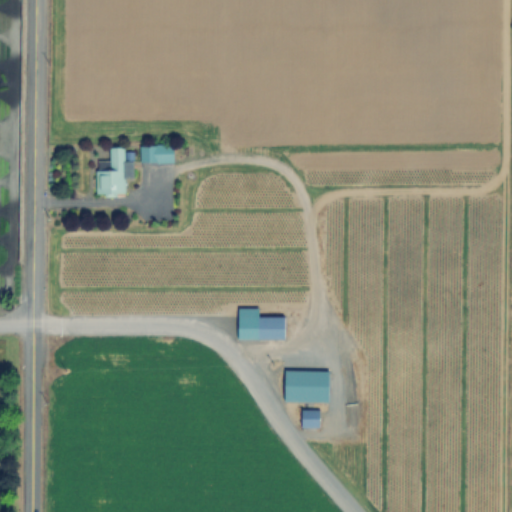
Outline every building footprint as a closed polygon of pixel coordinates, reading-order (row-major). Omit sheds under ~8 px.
[(182,148),(182,162),(142,162),(142,147),(182,148)] [(128,153),(128,195),(100,195),(100,172),(111,172),(111,153),(128,153)] [(286,318),(286,341),(241,340),(241,311),(263,311),(263,318),(286,318)] [(331,373),(331,403),(287,403),(287,373),(331,373)] [(321,412),(321,428),(305,428),(305,412),(321,412)]
